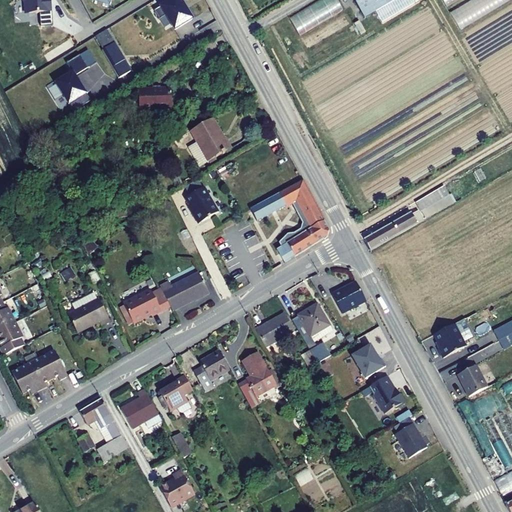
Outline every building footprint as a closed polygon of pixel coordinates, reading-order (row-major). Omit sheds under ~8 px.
[(186,0),(163,0),(167,6),(156,13),(161,21),(168,17),(177,32),(194,21),(183,2),(186,0)] [(319,0),(289,17),(299,36),(344,12),(337,0),(319,0)] [(354,0),(364,18),(394,0),(354,0)] [(471,0),(451,12),(462,30),(510,0),(471,0)] [(269,29),(273,36),(279,33),(285,45),(290,42),(281,23),(269,29)] [(109,31),(96,39),(104,52),(117,44),(109,31)] [(117,44),(104,52),(121,81),(134,73),(117,44)] [(91,73),(83,60),(70,68),(76,78),(59,88),(73,109),(91,97),(87,90),(85,91),(78,81),(91,73)] [(85,91),(87,90),(81,81),(92,74),(91,73),(78,81),(85,91)] [(175,112),(175,92),(143,93),(143,113),(161,112),(161,120),(173,119),(175,117),(175,112)] [(193,148),(204,167),(234,149),(216,119),(195,131),(202,143),(193,148)] [(331,227),(305,179),(253,208),(258,218),(283,204),(297,196),(312,223),(297,232),(296,229),(279,239),(290,258),(327,235),(331,227)] [(449,181),(420,198),(425,206),(453,189),(449,181)] [(194,212),(201,224),(221,213),(206,188),(188,199),(195,211),(194,212)] [(368,237),(374,248),(413,226),(409,217),(397,223),(396,221),(368,237)] [(175,284),(172,279),(163,284),(176,309),(213,290),(202,269),(175,284)] [(66,281),(74,278),(72,271),(63,274),(66,281)] [(338,318),(361,305),(351,286),(328,300),(338,318)] [(166,310),(154,289),(127,303),(138,323),(149,317),(148,316),(155,313),(156,315),(166,310)] [(0,340),(3,346),(2,347),(6,355),(25,345),(21,336),(23,335),(9,308),(6,310),(0,298),(0,294),(1,294),(0,292),(0,340)] [(98,301),(70,317),(80,335),(100,323),(103,327),(111,322),(98,301)] [(308,346),(326,336),(314,313),(297,322),(297,325),(289,330),(302,354),(309,366),(321,388),(328,385),(311,351),(308,346)] [(279,316),(250,333),(261,353),(290,336),(279,316)] [(511,323),(494,333),(499,342),(511,334),(511,323)] [(453,325),(434,336),(438,343),(441,349),(438,350),(443,359),(463,349),(464,345),(453,325)] [(511,334),(499,342),(504,351),(511,346),(511,334)] [(329,341),(326,336),(308,346),(311,351),(329,341)] [(475,363),(497,354),(494,346),(472,354),(475,363)] [(364,385),(384,373),(380,365),(376,367),(374,363),(375,362),(369,352),(367,353),(365,350),(357,355),(359,358),(351,363),(364,385)] [(46,385),(44,381),(57,374),(59,379),(66,375),(53,351),(15,371),(26,391),(31,388),(33,392),(46,385)] [(309,366),(302,354),(294,358),(301,371),(309,366)] [(188,379),(199,399),(208,393),(204,385),(224,374),(214,357),(208,360),(210,364),(196,371),(198,374),(188,379)] [(246,383),(232,390),(246,414),(256,408),(252,401),(270,391),(252,359),(237,367),(246,383)] [(457,377),(469,398),(486,389),(474,368),(457,377)] [(15,371),(13,372),(24,392),(26,391),(15,371)] [(155,398),(164,415),(180,405),(178,402),(189,396),(180,380),(161,391),(162,393),(155,398)] [(386,383),(368,394),(384,420),(403,408),(395,395),(393,397),(389,390),(390,390),(386,383)] [(116,416),(127,437),(154,422),(154,420),(141,396),(132,401),(135,407),(123,414),(122,412),(116,416)] [(100,472),(127,457),(118,442),(100,409),(78,421),(84,431),(93,426),(98,434),(100,433),(110,451),(93,460),(100,472)] [(511,431),(503,413),(482,423),(504,470),(511,465),(511,431)] [(414,431),(395,442),(410,466),(428,454),(414,431)] [(180,460),(191,457),(183,435),(172,438),(180,460)] [(76,447),(74,448),(82,462),(92,457),(83,443),(76,447)] [(511,473),(493,482),(500,498),(511,492),(511,473)] [(166,488),(156,494),(165,511),(172,511),(191,502),(177,477),(169,482),(172,487),(167,489),(166,488)]
